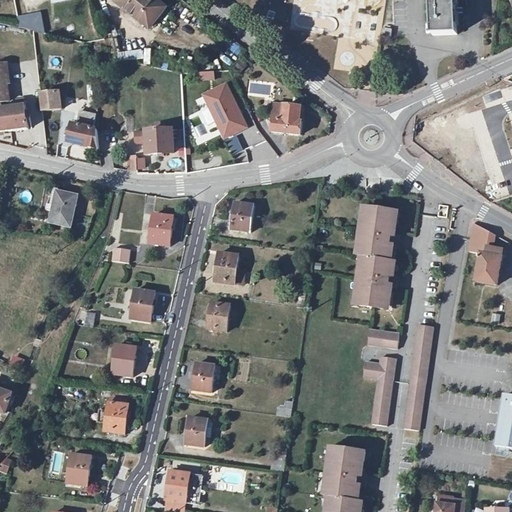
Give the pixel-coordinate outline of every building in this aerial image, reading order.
[(119,0),(117,3),(151,29),(166,9),(154,0),(119,0)] [(431,0),(433,36),(458,35),(456,0),(431,0)] [(18,18),(20,29),(34,32),(45,34),(42,14),(18,18)] [(384,29),(383,36),(391,38),(393,30),(384,29)] [(144,59),(145,63),(151,63),(150,49),(117,52),(118,61),(144,59)] [(160,69),(167,71),(170,58),(163,56),(160,69)] [(0,66),(0,103),(9,102),(6,78),(10,77),(8,65),(0,66)] [(273,98),(274,83),(249,81),(247,96),(273,98)] [(205,96),(225,139),(247,128),(227,85),(205,96)] [(41,95),(43,112),(62,110),(60,93),(41,95)] [(0,106),(0,133),(29,129),(25,101),(18,102),(19,108),(2,110),(1,106),(0,106)] [(301,116),(301,109),(276,106),(273,133),(301,136),(303,118),(301,116)] [(73,125),(69,144),(100,151),(98,131),(94,130),(97,116),(81,112),(78,126),(73,125)] [(118,130),(99,132),(101,145),(119,143),(118,130)] [(148,132),(148,135),(136,136),(136,142),(148,142),(149,155),(175,154),(174,131),(148,132)] [(128,158),(129,171),(138,171),(137,157),(128,158)] [(78,198),(59,193),(60,191),(54,190),(51,206),(47,206),(46,211),(54,212),(51,224),(71,228),(78,198)] [(236,204),(232,231),(251,234),(255,207),(236,204)] [(395,210),(370,207),(368,224),(365,224),(360,262),(365,263),(363,269),(359,269),(356,300),(358,300),(357,310),(385,314),(386,304),(389,304),(391,291),(396,291),(397,278),(395,277),(396,262),(392,261),(393,248),(400,249),(402,235),(396,234),(397,220),(394,220),(395,210)] [(154,216),(150,245),(170,248),(174,218),(154,216)] [(486,255),(487,249),(494,250),(496,237),(473,224),(468,253),(481,255),(486,255)] [(114,249),(113,262),(129,265),(131,251),(114,249)] [(481,255),(476,282),(497,286),(503,251),(494,250),(487,249),(486,255),(481,255)] [(219,254),(215,283),(235,286),(239,257),(219,254)] [(136,291),(131,320),(152,323),(156,294),(136,291)] [(212,304),(209,331),(227,334),(231,307),(212,304)] [(304,309),(298,308),(295,328),(303,329),(305,310),(304,309)] [(87,313),(85,327),(93,328),(95,314),(87,313)] [(432,329),(415,327),(401,430),(418,432),(432,329)] [(396,334),(364,330),(363,345),(394,350),(396,334)] [(117,346),(113,375),(133,378),(137,349),(117,346)] [(12,356),(9,366),(22,371),(25,360),(12,356)] [(392,359),(374,358),(373,364),(361,362),(359,378),(373,380),(368,426),(383,428),(392,359)] [(197,365),(194,392),(212,394),(216,367),(197,365)] [(0,372),(0,412),(1,412),(6,414),(12,396),(11,395),(17,378),(0,372)] [(511,396),(504,395),(495,447),(511,449),(511,396)] [(109,404),(108,411),(101,410),(99,424),(106,425),(105,433),(125,436),(130,406),(109,404)] [(292,410),(285,409),(279,408),(278,416),(291,418),(292,410)] [(206,438),(208,423),(209,421),(190,419),(186,446),(205,448),(206,438)] [(361,454),(334,450),(331,466),(328,466),(324,499),(327,499),(326,506),(323,505),(322,511),(358,511),(360,503),(357,503),(359,489),(365,490),(367,476),(361,475),(362,464),(359,463),(361,454)] [(72,455),(68,485),(88,488),(92,458),(72,455)] [(274,455),(272,471),(284,473),(286,457),(274,455)] [(6,459),(2,464),(0,468),(0,470),(7,473),(11,461),(6,459)] [(187,503),(190,485),(191,475),(171,472),(167,502),(187,504),(187,503)] [(197,486),(190,485),(187,503),(194,504),(197,486)] [(465,511),(467,502),(438,498),(436,511),(465,511)] [(167,502),(165,511),(167,511),(185,511),(187,504),(167,502)]
